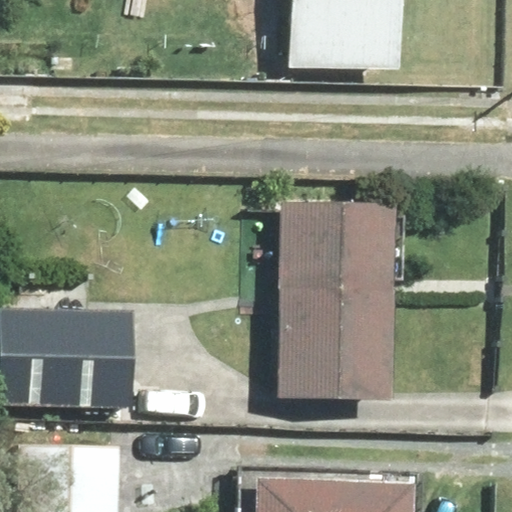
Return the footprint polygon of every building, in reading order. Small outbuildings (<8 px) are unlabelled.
[(393,0),(283,0),(282,73),(392,74),(393,0)] [(511,0),(506,0),(503,83),(511,83),(511,0)] [(392,206),(275,201),(267,398),(384,403),(392,206)] [(101,277),(22,271),(18,331),(97,337),(101,277)] [(0,511),(111,511),(114,451),(0,445),(0,511)] [(403,511),(404,477),(228,472),(226,511),(403,511)]
